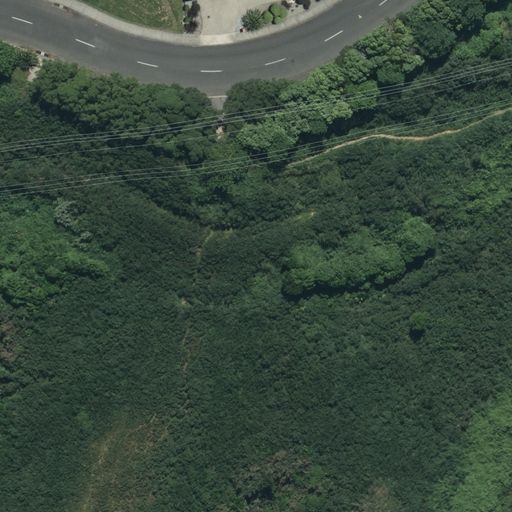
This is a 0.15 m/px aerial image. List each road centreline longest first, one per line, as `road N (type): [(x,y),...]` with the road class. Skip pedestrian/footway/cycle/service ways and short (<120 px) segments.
road 1 (track): [(511,109),(412,143),(356,183),(256,229),(189,226),(61,167),(0,171)]
road 2 (residential): [(0,13),(137,62),(222,70),(312,49),(383,0)]
